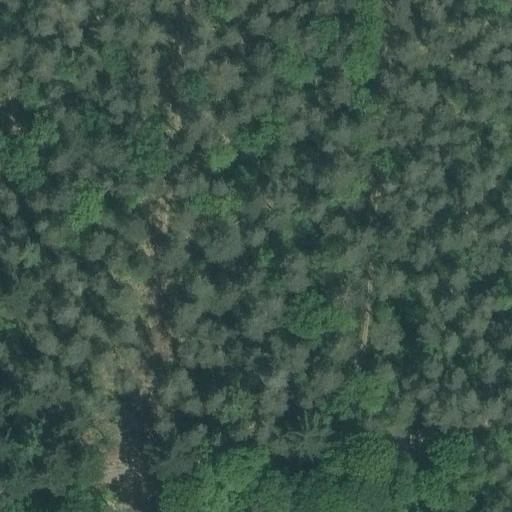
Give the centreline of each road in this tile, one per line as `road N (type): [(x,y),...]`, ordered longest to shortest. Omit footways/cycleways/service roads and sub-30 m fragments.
road 1 (track): [(511,410),(0,471)]
road 2 (track): [(384,0),(347,511)]
